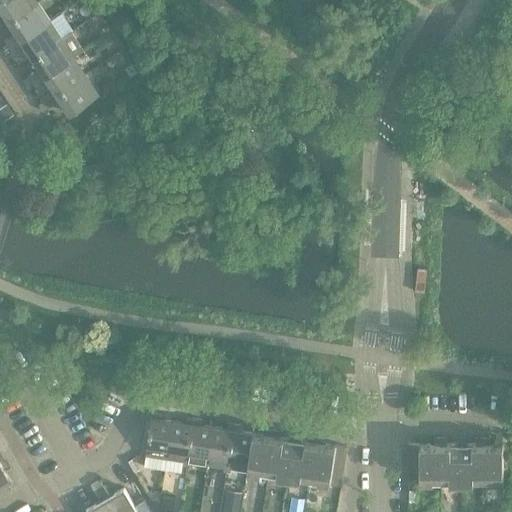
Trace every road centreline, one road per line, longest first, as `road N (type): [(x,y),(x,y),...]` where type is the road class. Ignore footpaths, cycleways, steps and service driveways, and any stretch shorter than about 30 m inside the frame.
road 1 (residential): [(10,511),(104,459),(140,399),(151,396),(341,425),(382,421)]
road 2 (tertiary): [(382,355),(389,133),(412,70),(455,0)]
